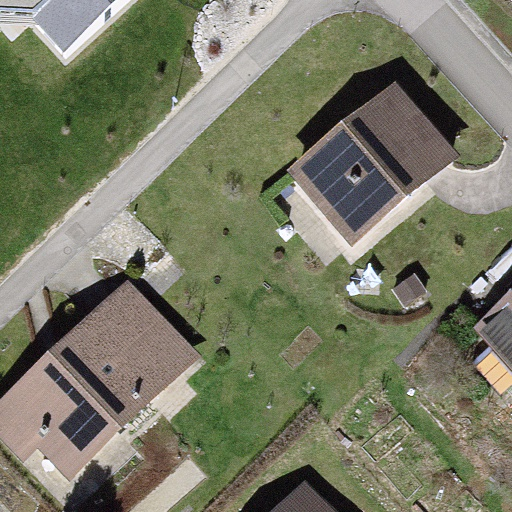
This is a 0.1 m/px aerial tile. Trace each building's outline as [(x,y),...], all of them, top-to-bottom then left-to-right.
[(0,0),(0,7),(53,70),(135,0),(0,0)] [(389,89),(289,172),(352,248),(452,164),(389,89)] [(511,295),(478,324),(511,364),(511,295)] [(126,296),(0,409),(0,437),(55,498),(195,371),(126,296)] [(313,511),(297,496),(281,511),(313,511)]
